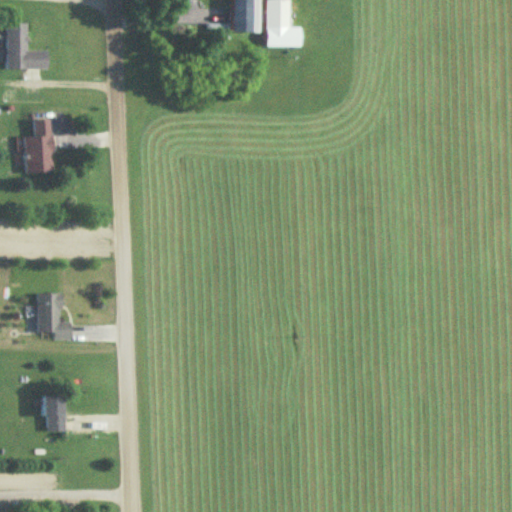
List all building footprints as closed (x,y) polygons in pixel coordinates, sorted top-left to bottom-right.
[(258,32),(258,0),(231,0),(232,32),(258,32)] [(287,29),(288,0),(285,0),(264,0),(264,29),(287,29)] [(46,70),(46,52),(26,52),(26,24),(5,24),(5,70),(46,70)] [(52,173),(50,120),(32,120),(33,138),(23,138),(24,174),(52,173)] [(35,295),(35,334),(52,334),(52,342),(69,342),(69,324),(59,324),(59,295),(35,295)] [(62,398),(42,398),(42,432),(62,432),(62,398)]
